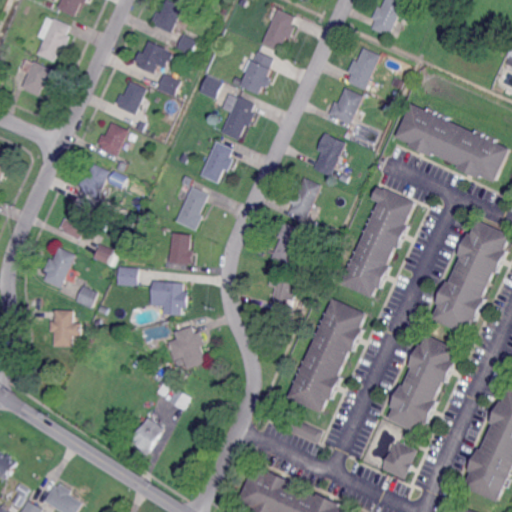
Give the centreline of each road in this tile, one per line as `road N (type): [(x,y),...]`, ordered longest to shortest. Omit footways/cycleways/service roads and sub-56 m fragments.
road 1 (residential): [(348,0),(235,252),(231,292),(256,381),(199,511)]
road 2 (residential): [(239,431),(333,470),(456,194),(511,220)]
road 3 (residential): [(127,0),(11,259),(15,344),(0,376)]
road 4 (residential): [(183,511),(0,392)]
